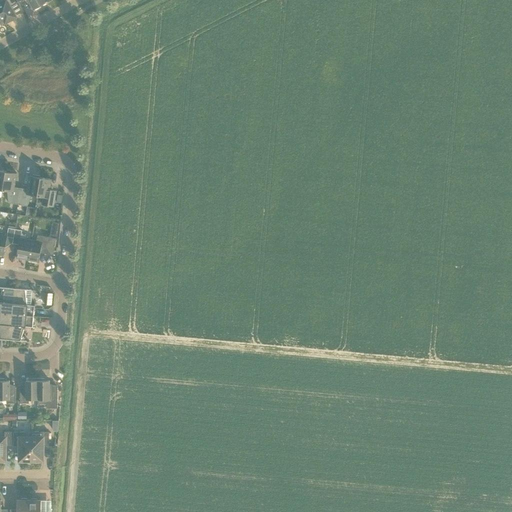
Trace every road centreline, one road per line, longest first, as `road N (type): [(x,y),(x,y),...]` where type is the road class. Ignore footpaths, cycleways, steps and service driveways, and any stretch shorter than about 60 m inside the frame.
road 1 (residential): [(65,287),(73,176),(58,161),(0,150)]
road 2 (residential): [(0,359),(39,360),(57,350),(65,287)]
